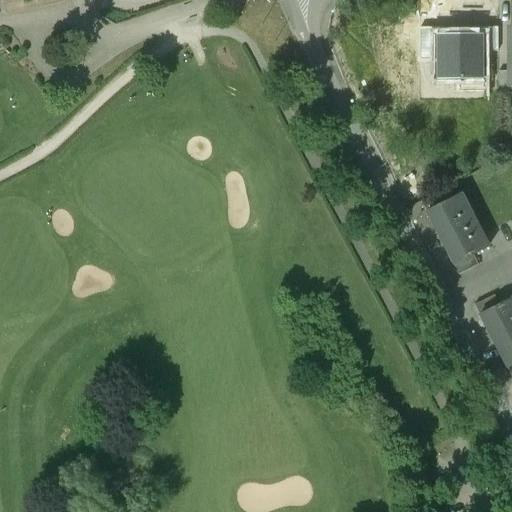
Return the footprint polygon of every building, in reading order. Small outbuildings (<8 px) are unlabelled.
[(482,28),(440,28),(440,47),(440,65),(482,64),(482,28)] [(407,45),(381,45),(381,128),(407,128),(407,45)] [(440,81),(440,65),(440,47),(423,47),(423,81),(440,81)] [(511,98),(511,85),(511,72),(498,72),(498,99),(511,98)] [(425,212),(427,211),(445,202),(439,191),(419,201),(425,212)] [(488,246),(461,193),(445,202),(427,211),(434,223),(431,224),(452,265),(472,255),(488,246)] [(477,265),(472,255),(452,265),(458,275),(477,265)] [(479,315),(482,314),(499,305),(494,294),(473,304),(479,315)] [(511,298),(499,305),(482,314),(489,327),(486,328),(506,368),(511,364),(511,298)]
